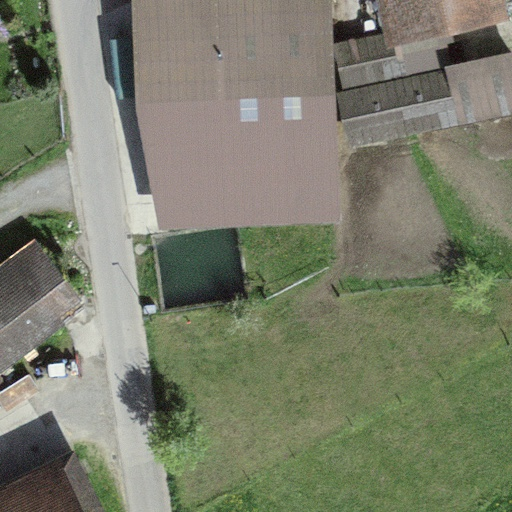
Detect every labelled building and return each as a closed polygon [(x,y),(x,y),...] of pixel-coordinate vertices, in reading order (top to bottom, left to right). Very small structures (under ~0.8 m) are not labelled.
[(318,76),(314,0),(139,0),(143,84),(318,76)] [(491,8),(488,0),(379,0),(387,31),(491,8)] [(340,80),(356,142),(511,104),(511,53),(509,39),(340,80)] [(318,76),(143,84),(168,204),(322,201),(318,76)] [(0,357),(78,304),(34,241),(0,264),(0,357)] [(96,511),(67,454),(0,487),(0,511),(96,511)]
